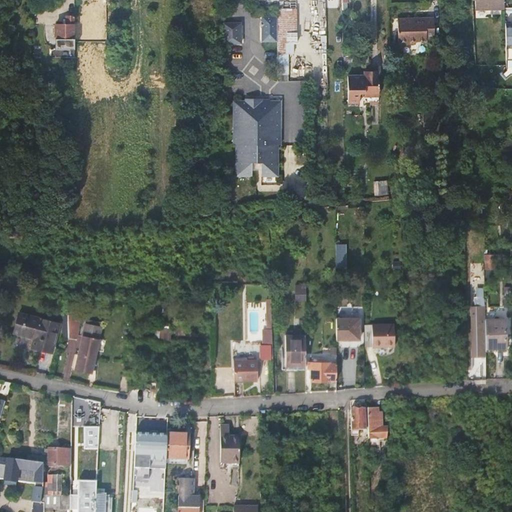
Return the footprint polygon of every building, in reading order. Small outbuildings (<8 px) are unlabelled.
[(278,41),(277,15),(262,16),(263,41),(278,41)] [(75,38),(75,17),(67,17),(67,26),(56,27),(56,37),(75,38)] [(409,18),(398,18),(399,44),(408,43),(409,41),(426,41),(426,38),(434,37),(433,18),(425,18),(426,21),(409,21),(409,18)] [(239,22),(222,22),(222,24),(222,42),(240,42),(239,22)] [(330,44),(329,35),(320,36),(321,44),(330,44)] [(369,70),(359,71),(348,71),(349,98),(360,97),(359,93),(359,87),(369,87),(369,74),(369,70)] [(378,70),(369,70),(369,74),(369,87),(378,87),(378,70)] [(246,102),(234,102),(233,146),(236,145),(236,177),(252,176),(251,172),(262,172),(261,177),(277,176),(276,146),(281,145),(281,102),(269,102),(269,107),(261,106),(262,100),(246,100),(246,102)] [(374,195),(389,194),(388,181),(374,181),(374,195)] [(485,254),(485,270),(495,270),(496,255),(485,254)] [(476,317),(484,316),(484,297),(470,296),(471,303),(474,302),(474,307),(474,314),(476,314),(476,317)] [(266,328),(274,328),(274,300),(266,300),(266,328)] [(80,315),(66,312),(67,338),(75,338),(80,315)] [(31,349),(51,354),(59,324),(19,313),(14,334),(34,339),(31,349)] [(471,356),(485,357),(484,348),(484,326),(477,326),(477,318),(471,317),(471,333),(471,356)] [(359,319),(336,319),(336,331),(336,335),(336,340),(359,340),(359,319)] [(505,320),(484,320),(484,326),(484,348),(505,348),(505,320)] [(90,374),(101,326),(86,322),(77,355),(75,355),(72,368),(90,374)] [(170,341),(171,326),(155,326),(155,340),(170,341)] [(372,326),(364,326),(364,347),(372,347),(372,326)] [(393,326),(372,326),(372,347),(394,347),(393,326)] [(285,366),(305,366),(305,336),(286,337),(285,366)] [(329,384),(336,384),(336,363),(323,363),(323,358),(311,358),(311,363),(307,363),(307,371),(311,371),(311,381),(329,382),(329,384)] [(256,359),(233,360),(233,371),(233,381),(256,380),(256,359)] [(378,443),(386,443),(387,428),(380,428),(380,416),(377,416),(377,408),(366,409),(368,439),(366,440),(367,449),(379,449),(378,443)] [(365,410),(350,410),(351,436),(358,435),(358,430),(366,429),(365,410)] [(135,432),(136,421),(126,421),(125,438),(125,450),(134,451),(135,445),(135,432)] [(85,425),(83,447),(99,448),(101,426),(85,425)] [(220,463),(239,463),(239,437),(230,437),(229,426),(221,426),(220,463)] [(153,469),(165,469),(165,468),(166,459),(167,434),(135,432),(135,445),(134,451),(134,460),(153,461),(153,469)] [(167,434),(166,459),(188,460),(189,435),(167,433),(167,434)] [(66,466),(66,449),(49,449),(48,450),(45,450),(45,455),(49,455),(49,466),(66,466)] [(5,459),(0,457),(0,479),(3,479),(3,480),(15,482),(15,481),(33,483),(29,511),(45,511),(46,510),(46,496),(46,494),(46,490),(46,487),(45,481),(43,466),(42,464),(5,459)] [(178,493),(178,507),(197,508),(198,497),(192,497),(193,479),(179,478),(178,493)] [(103,511),(104,494),(96,493),(96,499),(95,511),(103,511)] [(70,496),(46,496),(46,510),(70,510),(70,496)] [(277,503),(261,503),(261,511),(278,510),(277,503)]
